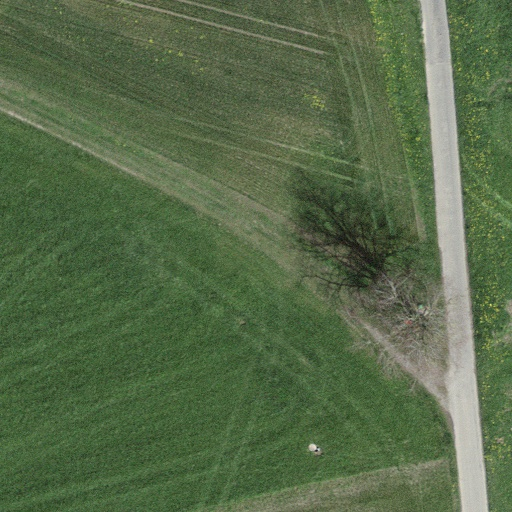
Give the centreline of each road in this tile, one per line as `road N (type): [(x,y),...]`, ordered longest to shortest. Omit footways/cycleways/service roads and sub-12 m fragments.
road 1 (track): [(466,431),(285,264),(0,119)]
road 2 (unclassified): [(474,511),(433,0)]
